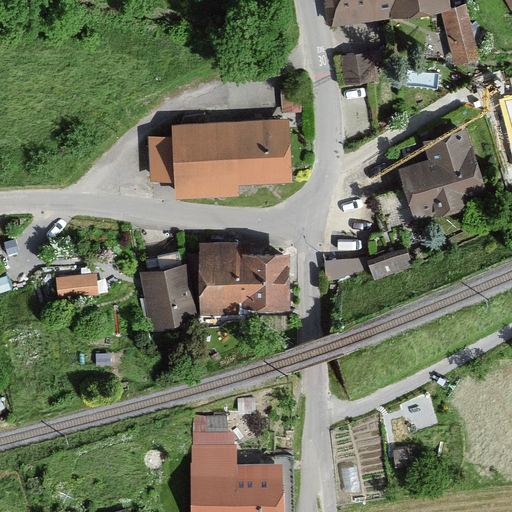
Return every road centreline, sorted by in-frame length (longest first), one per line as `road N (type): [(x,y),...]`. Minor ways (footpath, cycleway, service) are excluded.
road 1 (unclassified): [(310,212),(272,222),(66,202),(0,207)]
road 2 (residential): [(310,212),(319,458)]
road 3 (unclassified): [(306,0),(333,159),(310,212)]
road 4 (track): [(316,412),(363,410),(511,333)]
